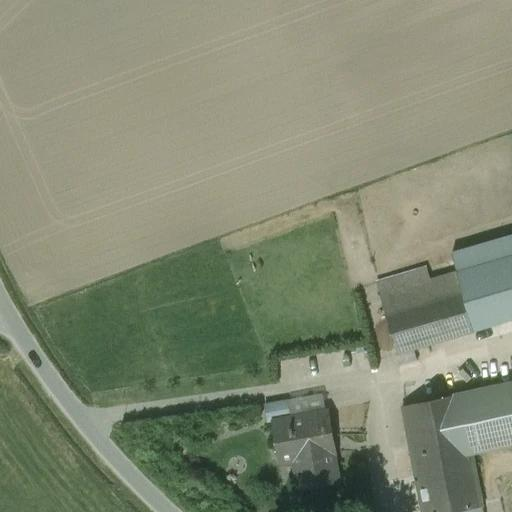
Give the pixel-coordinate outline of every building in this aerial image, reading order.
[(458,273),(475,330),(511,318),(511,237),(452,255),(458,273)] [(458,273),(380,296),(397,353),(475,330),(458,273)] [(511,383),(403,407),(414,465),(471,453),(472,453),(511,444),(511,383)] [(328,412),(274,422),(279,449),(293,446),(300,488),(337,481),(332,453),(335,452),(328,412)] [(471,453),(414,465),(423,511),(453,511),(482,506),(471,453)]
